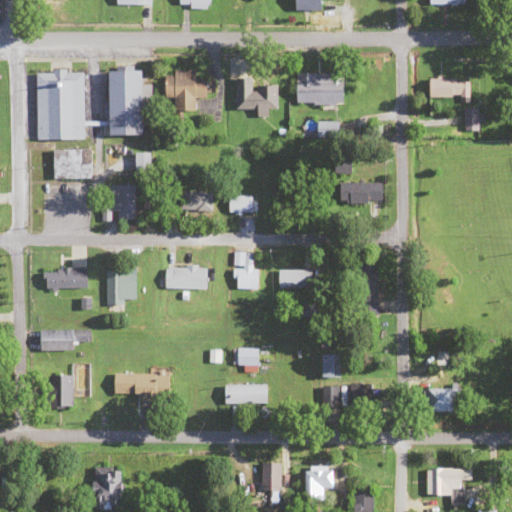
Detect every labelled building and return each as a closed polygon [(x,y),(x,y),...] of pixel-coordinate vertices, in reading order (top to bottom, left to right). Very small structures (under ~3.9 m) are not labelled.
[(33,0),(33,8),(54,8),(53,0),(33,0)] [(209,9),(209,0),(178,0),(179,9),(209,9)] [(318,0),(294,0),(295,11),(319,11),(318,0)] [(194,71),(173,72),(173,77),(164,77),(164,100),(174,99),(174,112),(195,112),(194,99),(206,99),(206,80),(194,81),(194,71)] [(106,72),(106,136),(140,136),(140,72),(106,72)] [(82,73),(35,73),(35,141),(82,141),(82,73)] [(342,106),(343,75),(296,74),(295,105),(342,106)] [(252,79),(235,79),(235,110),(256,110),(256,118),(267,118),(267,110),(277,110),(277,87),(252,87),(252,79)] [(428,99),(469,99),(469,80),(428,80),(428,99)] [(464,111),(464,132),(478,132),(478,111),(464,111)] [(90,151),(52,151),(52,179),(90,179),(90,151)] [(147,172),(147,156),(134,156),(134,172),(147,172)] [(348,174),(348,161),(334,161),(334,174),(348,174)] [(380,204),(380,185),(342,185),(342,204),(380,204)] [(133,187),(109,187),(109,214),(115,214),(115,222),(133,222),(133,187)] [(211,193),(176,193),(176,213),(211,213),(211,193)] [(252,198),(228,198),(228,215),(252,215),(252,198)] [(377,318),(377,266),(354,266),(354,318),(377,318)] [(205,290),(205,268),(164,268),(164,290),(205,290)] [(258,290),(258,268),(242,268),(242,271),(235,271),(235,290),(258,290)] [(84,289),(84,270),(42,270),(42,289),(84,289)] [(134,270),(105,270),(105,306),(123,306),(123,301),(134,301),(134,270)] [(277,272),(277,290),(311,290),(311,272),(277,272)] [(90,331),(38,331),(38,352),(72,352),(72,343),(90,343),(90,331)] [(257,350),(232,350),(232,367),(257,367),(257,350)] [(339,356),(320,356),(320,379),(339,379),(339,356)] [(112,375),(112,396),(167,396),(167,375),(112,375)] [(46,377),(46,409),(70,409),(70,377),(46,377)] [(371,408),(371,383),(356,383),(356,408),(371,408)] [(265,405),(265,386),(223,386),(223,405),(265,405)] [(339,408),(339,388),(321,388),(321,408),(339,408)] [(455,413),(455,390),(424,390),(424,413),(455,413)] [(280,464),(260,464),(260,493),(280,493),(280,464)] [(90,511),(119,511),(119,469),(90,469),(90,511)] [(426,471),(426,497),(459,497),(459,481),(468,481),(468,475),(461,475),(461,471),(426,471)] [(332,490),(332,473),(303,473),(303,502),(321,502),(321,490),(332,490)] [(351,488),(351,511),(371,511),(372,488),(351,488)]
